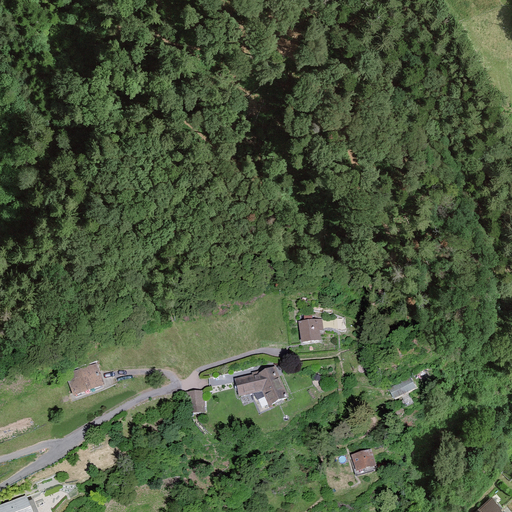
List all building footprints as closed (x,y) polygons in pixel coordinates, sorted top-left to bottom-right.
[(323,318),(298,322),(301,343),(321,341),(320,330),(324,330),(323,318)] [(65,374),(73,396),(105,385),(97,363),(65,374)] [(260,378),(238,384),(239,397),(262,391),(269,407),(288,398),(275,366),(258,374),(260,378)] [(416,388),(411,378),(392,388),(397,397),(416,388)] [(205,412),(203,391),(186,392),(188,414),(205,412)] [(372,448),(351,455),(357,474),(378,467),(372,448)] [(509,511),(493,495),(474,511),(509,511)] [(0,511),(38,511),(34,499),(28,501),(26,496),(0,505),(0,511)]
